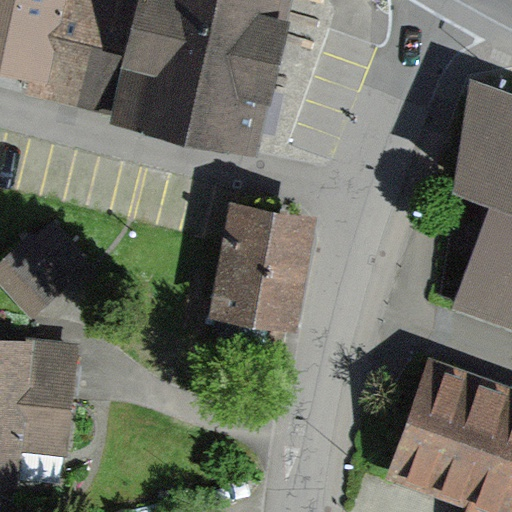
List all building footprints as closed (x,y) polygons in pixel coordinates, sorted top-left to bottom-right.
[(44,0),(0,0),(0,54),(30,62),(44,0)] [(117,116),(143,0),(44,0),(30,62),(23,92),(117,116)] [(143,0),(117,116),(266,153),(289,45),(298,0),(143,0)] [(298,0),(289,45),(317,51),(328,0),(298,0)] [(511,96),(459,78),(445,194),(480,208),(443,306),(511,330),(511,96)] [(319,213),(230,198),(206,341),(277,353),(281,330),(299,333),(319,213)] [(40,237),(33,230),(0,260),(0,282),(34,318),(98,258),(60,218),(40,237)] [(66,352),(0,343),(0,482),(48,488),(66,352)] [(511,511),(511,389),(424,359),(384,474),(465,502),(461,511),(511,511)]
